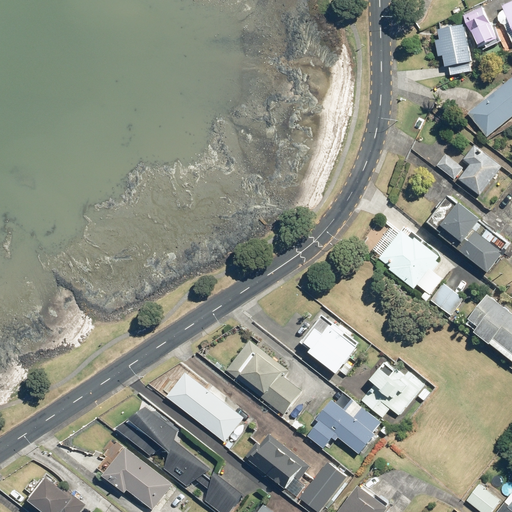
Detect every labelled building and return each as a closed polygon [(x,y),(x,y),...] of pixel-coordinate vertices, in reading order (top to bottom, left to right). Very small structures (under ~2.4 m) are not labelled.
[(511,48),(511,1),(500,8),(502,12),(496,15),(511,48)] [(465,16),(479,47),(486,44),(488,50),(501,44),(485,7),(465,16)] [(469,74),(463,28),(433,32),(436,58),(441,57),(442,70),(448,69),(449,76),(469,74)] [(511,78),(467,115),(486,139),(511,117),(511,78)] [(457,181),(478,197),(501,168),(473,147),(462,161),(468,167),(457,181)] [(445,155),(436,167),(454,181),(463,169),(445,155)] [(482,219),(460,202),(442,225),(447,228),(443,233),(491,270),(505,252),(503,251),(505,249),(476,227),(482,219)] [(414,236),(395,222),(377,246),(383,251),(380,254),(393,264),(390,267),(416,287),(420,282),(427,287),(422,293),(429,298),(431,296),(444,279),(453,267),(442,259),(444,256),(415,234),(414,236)] [(469,295),(447,278),(434,296),(456,312),(469,295)] [(511,313),(489,295),(469,319),(479,326),(475,331),(511,360),(511,313)] [(340,371),(340,369),(348,376),(361,360),(353,354),(362,342),(324,313),(302,342),(340,371)] [(254,338),(230,369),(287,413),(306,390),(288,376),(293,369),(254,338)] [(416,381),(407,375),(388,359),(374,377),(378,381),(398,396),(405,388),(409,391),(416,381)] [(398,396),(378,381),(363,399),(386,418),(394,407),(403,414),(429,383),(412,369),(407,375),(416,381),(409,391),(405,388),(398,396)] [(190,371),(171,395),(229,441),(248,416),(190,371)] [(361,417),(338,397),(321,417),(324,419),(312,433),(327,446),(339,433),(363,453),(382,431),(377,427),(384,420),(369,408),(361,417)] [(186,428),(157,403),(121,425),(154,455),(167,445),(174,451),(169,466),(190,485),(200,478),(216,490),(209,499),(225,511),(234,511),(248,494),(184,444),(186,428)] [(312,465),(272,434),(265,444),(260,440),(248,456),(289,488),(299,476),(301,479),(312,465)] [(178,482),(131,445),(108,473),(120,483),(119,485),(122,488),(123,486),(130,491),(132,488),(139,494),(137,497),(145,504),(148,500),(158,508),(178,482)] [(351,476),(332,460),(303,496),(322,511),(351,476)] [(54,474),(36,497),(54,511),(83,511),(90,504),(80,496),(81,495),(54,474)] [(476,511),(491,511),(504,498),(482,480),(464,501),(476,511)] [(343,511),(389,511),(395,505),(367,482),(357,494),(355,493),(346,504),(348,506),(343,511)] [(511,511),(511,492),(496,511),(511,511)] [(278,511),(267,503),(260,511),(278,511)]
